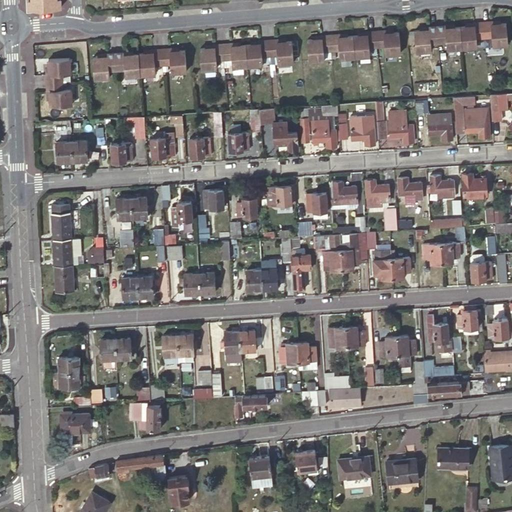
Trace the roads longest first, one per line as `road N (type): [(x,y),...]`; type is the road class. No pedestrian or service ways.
road 1 (residential): [(15,183),(511,150)]
road 2 (residential): [(23,322),(511,291)]
road 3 (tertiary): [(511,402),(101,453),(32,481)]
road 4 (residential): [(73,23),(92,28),(436,0)]
road 5 (secondary): [(23,322),(15,183)]
road 6 (secondary): [(32,481),(25,360)]
